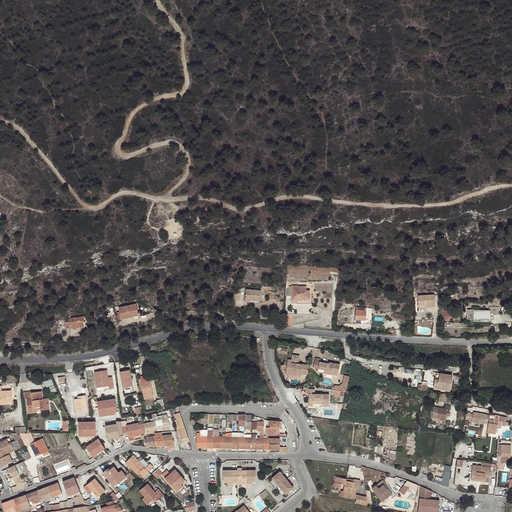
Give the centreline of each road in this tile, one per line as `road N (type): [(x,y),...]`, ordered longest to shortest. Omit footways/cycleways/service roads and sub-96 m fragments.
road 1 (tertiary): [(0,360),(88,357),(204,327),(267,328)]
road 2 (tertiary): [(267,328),(511,344)]
road 3 (residential): [(309,457),(377,467),(453,497),(493,499)]
road 4 (residential): [(288,400),(274,411),(187,410),(194,455)]
